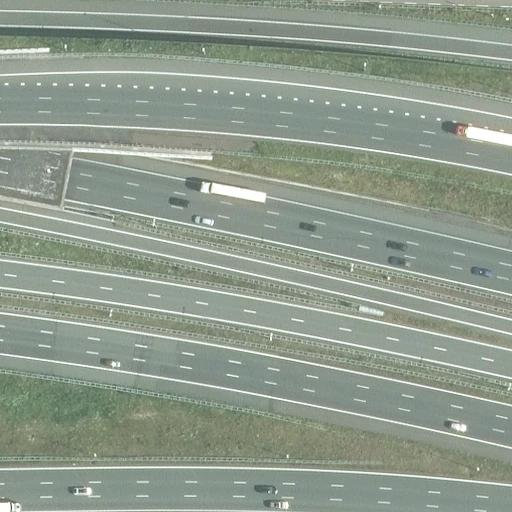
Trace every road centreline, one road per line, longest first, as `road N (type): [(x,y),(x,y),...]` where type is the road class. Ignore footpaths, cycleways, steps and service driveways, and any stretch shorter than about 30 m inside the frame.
road 1 (motorway): [(511,330),(0,217)]
road 2 (motorway): [(511,274),(0,169)]
road 3 (motorway): [(0,336),(204,366),(511,428)]
road 4 (motorway): [(511,366),(279,318),(0,275)]
road 5 (motorway): [(511,156),(228,110),(0,106)]
road 6 (motorway): [(511,53),(161,24),(0,20)]
road 7 (motorway): [(0,492),(304,493),(511,509)]
